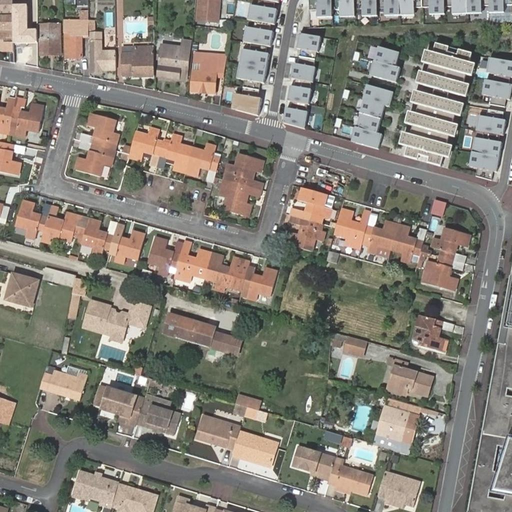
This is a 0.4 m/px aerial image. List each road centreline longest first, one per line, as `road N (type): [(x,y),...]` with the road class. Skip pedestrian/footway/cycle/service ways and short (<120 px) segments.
road 1 (residential): [(77,87),(50,184),(264,246),(293,140)]
road 2 (residential): [(51,500),(67,452),(88,444),(333,511)]
road 3 (residential): [(445,511),(498,231),(489,202)]
road 4 (residential): [(489,202),(293,140)]
road 5 (residential): [(267,132),(77,87)]
road 6 (residential): [(267,132),(294,0)]
road 7 (residential): [(0,245),(123,280)]
